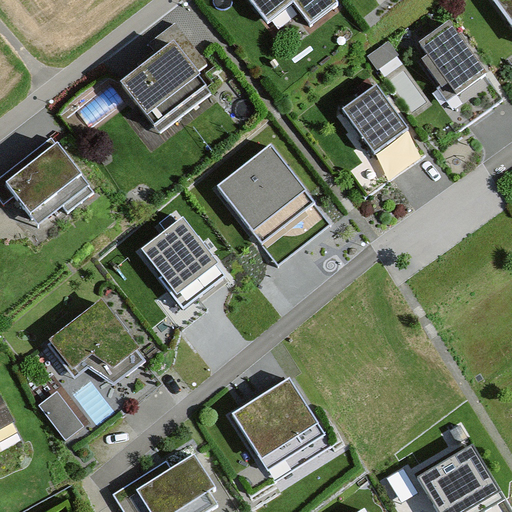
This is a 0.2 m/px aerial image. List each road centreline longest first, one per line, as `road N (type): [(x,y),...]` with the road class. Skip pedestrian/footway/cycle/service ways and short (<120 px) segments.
road 1 (residential): [(99,487),(380,253),(511,159)]
road 2 (residential): [(0,133),(173,0)]
